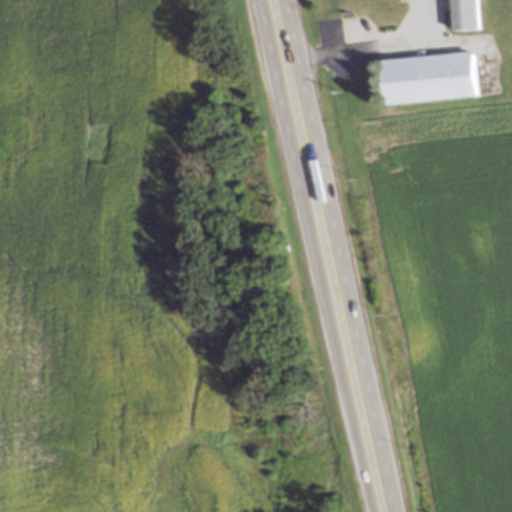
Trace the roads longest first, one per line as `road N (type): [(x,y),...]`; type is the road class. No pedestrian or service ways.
road 1 (primary): [(263,0),(378,511)]
road 2 (primary): [(392,511),(377,405),(288,0)]
